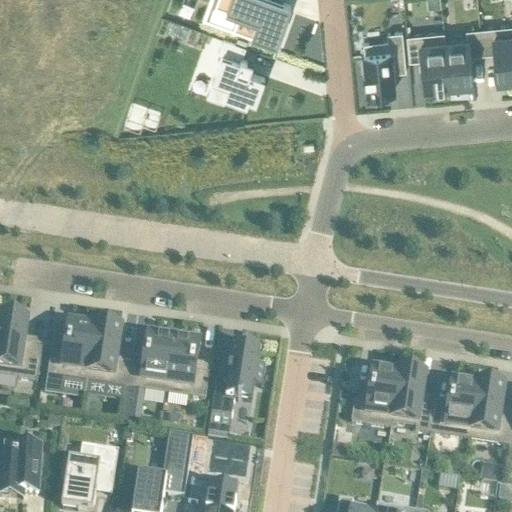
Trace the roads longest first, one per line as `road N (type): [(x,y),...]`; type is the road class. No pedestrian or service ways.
road 1 (residential): [(316,260),(0,211)]
road 2 (residential): [(22,267),(307,311)]
road 3 (residential): [(307,311),(511,343)]
road 4 (residential): [(307,311),(275,511)]
road 5 (residential): [(511,291),(316,260)]
road 6 (residential): [(511,127),(350,145)]
road 7 (residential): [(333,0),(350,145)]
road 8 (residential): [(350,145),(331,187),(316,260)]
